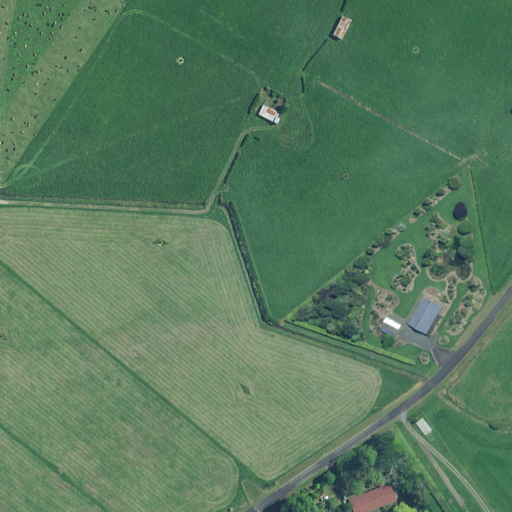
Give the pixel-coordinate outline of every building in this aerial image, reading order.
[(341,39),(351,20),(341,15),(331,35),(341,39)] [(279,112),(264,104),(258,115),(276,124),(278,119),(276,118),(279,112)] [(416,328),(431,301),(426,298),(411,325),(416,328)] [(431,301),(416,328),(429,334),(443,308),(431,301)] [(389,319),(403,327),(406,322),(392,314),(389,319)] [(385,327),(399,334),(403,327),(389,319),(385,327)] [(399,334),(385,327),(382,331),(397,338),(399,334)] [(386,492),(388,488),(386,487),(384,488),(377,489),(376,488),(375,487),(373,487),(372,487),(370,486),(369,487),(368,487),(366,487),(365,488),(364,489),(363,490),(362,491),(361,492),(361,493),(360,495),(348,499),(352,511),(366,511),(396,502),(392,491),(386,492)]
